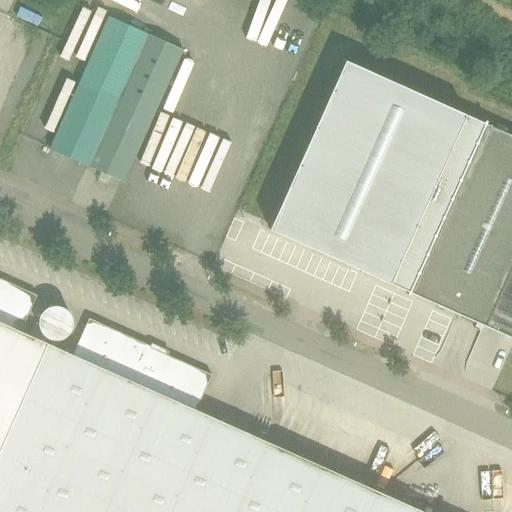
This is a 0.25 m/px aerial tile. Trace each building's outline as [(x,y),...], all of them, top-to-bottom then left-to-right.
[(44,150),(125,181),(184,54),(103,17),(44,150)] [(511,340),(511,377),(509,384),(511,384),(511,148),(341,71),(268,231),(511,340)] [(0,283),(0,328),(12,334),(28,296),(0,283)] [(52,335),(57,333),(62,330),(65,325),(66,320),(66,315),(64,310),(61,306),(57,303),(52,302),(47,302),(42,304),(38,307),(35,312),(33,317),(34,323),(36,328),(41,332),(46,334),(52,335)] [(85,322),(69,359),(192,415),(208,377),(85,322)] [(0,328),(0,511),(409,511),(192,415),(69,359),(12,334),(0,328)]
